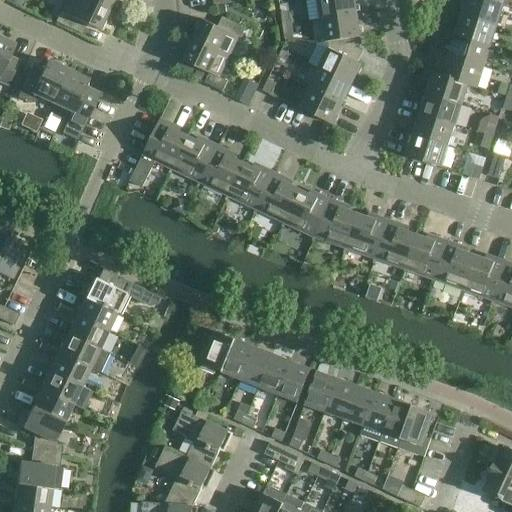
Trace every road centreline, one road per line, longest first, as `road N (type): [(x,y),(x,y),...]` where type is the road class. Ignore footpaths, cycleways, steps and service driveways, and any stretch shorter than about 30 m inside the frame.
road 1 (residential): [(0,403),(143,72)]
road 2 (residential): [(352,171),(143,72)]
road 3 (residential): [(352,171),(399,60),(391,0)]
road 4 (residential): [(511,227),(352,171)]
road 5 (residential): [(143,72),(0,4)]
